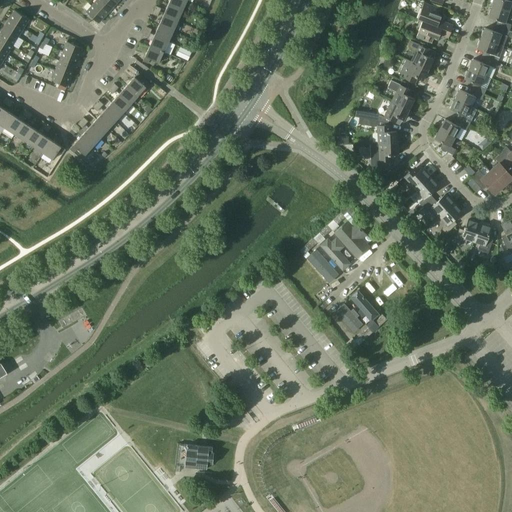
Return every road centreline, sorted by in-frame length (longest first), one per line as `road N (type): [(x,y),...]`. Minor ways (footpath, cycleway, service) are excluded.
road 1 (unclassified): [(467,337),(268,414),(244,438),(232,486),(205,511)]
road 2 (secondary): [(0,318),(162,207),(250,105)]
road 3 (unclassified): [(481,322),(388,213),(250,105)]
road 4 (secondary): [(238,95),(121,221),(0,299)]
road 5 (residential): [(511,198),(470,198),(423,140),(478,0)]
road 6 (residential): [(0,85),(70,114),(108,45)]
